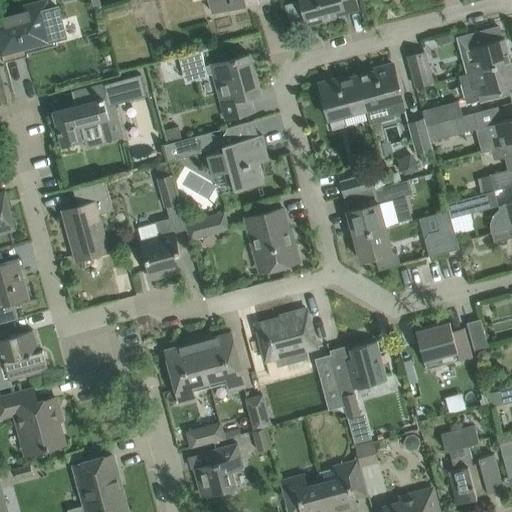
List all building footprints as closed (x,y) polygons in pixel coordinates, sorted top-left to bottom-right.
[(46,0),(0,12),(0,48),(4,63),(28,57),(27,54),(57,46),(55,39),(65,36),(58,7),(48,9),(46,0)] [(208,0),(212,13),(247,3),(246,0),(208,0)] [(299,0),(304,19),(312,24),(336,17),(334,12),(341,10),(342,14),(359,9),(356,0),(299,0)] [(504,38),(503,38),(499,27),(482,31),(458,37),(461,48),(472,45),(476,60),(465,63),(467,73),(510,62),(504,38)] [(212,65),(205,67),(200,50),(178,55),(184,76),(195,72),(198,72),(199,74),(202,75),(205,74),(207,74),(215,76),(226,119),(234,117),(253,112),(249,95),(260,93),(249,54),(230,59),(212,64),(212,65)] [(408,56),(413,75),(416,86),(433,82),(424,51),(408,56)] [(502,89),(511,86),(511,68),(510,62),(467,73),(459,75),(461,84),(470,82),(475,102),(479,101),(480,100),(480,102),(504,95),(502,89)] [(357,76),(366,109),(388,103),(391,114),(405,110),(393,64),(375,69),(375,71),(357,76)] [(76,106),(53,112),(63,146),(82,140),(78,126),(80,126),(101,120),(107,141),(108,142),(122,138),(113,103),(122,100),(146,94),(141,75),(117,82),(108,84),(107,83),(98,85),(79,90),(83,104),(76,106)] [(332,130),(346,126),(343,115),(366,109),(357,76),(338,81),(337,79),(319,84),(332,130)] [(426,125),(462,115),(458,101),(422,110),(424,118),(426,125)] [(486,126),(501,121),(497,106),(462,116),(462,115),(426,125),(430,140),(447,136),(475,129),(477,128),(486,126)] [(424,118),(407,122),(416,153),(433,149),(430,140),(426,125),(424,118)] [(492,149),(511,143),(511,118),(509,119),(501,121),(486,126),(488,135),(478,138),(482,152),(492,149)] [(167,144),(182,140),(178,126),(164,130),(167,144)] [(234,190),(245,187),(264,182),(259,162),(268,159),(261,135),(258,135),(222,145),(223,150),(207,154),(212,174),(228,170),(234,190)] [(170,160),(185,156),(194,136),(182,140),(167,144),(166,144),(170,160)] [(511,143),(492,149),(494,159),(505,156),(509,169),(490,174),(477,178),(481,194),(494,190),(499,189),(511,185),(511,143)] [(344,197),(373,189),(385,186),(382,174),(376,176),(375,172),(371,173),(370,172),(339,181),(344,197)] [(387,185),(398,182),(396,173),(385,176),(387,185)] [(158,178),(166,206),(179,202),(172,175),(158,178)] [(109,250),(99,214),(113,210),(105,180),(73,188),(78,206),(62,211),(75,260),(109,250)] [(377,203),(347,211),(354,236),(385,227),(397,224),(394,211),(390,200),(412,194),(409,180),(398,183),(398,182),(387,185),(387,186),(385,186),(373,189),(377,203)] [(498,205),(494,190),(481,194),(463,199),(447,203),(449,210),(451,218),(468,214),(470,213),(498,205)] [(0,230),(14,226),(4,191),(0,192),(0,230)] [(490,223),(490,226),(490,228),(490,230),(491,233),(511,226),(511,201),(498,205),(499,209),(498,210),(496,211),(495,213),(493,214),(492,216),(491,218),(490,221),(490,223)] [(246,217),(253,246),(260,270),(260,272),(299,261),(294,242),(291,232),(290,229),(289,230),(283,208),(246,217)] [(455,234),(451,218),(449,210),(435,213),(439,230),(429,233),(424,239),(429,255),(429,256),(449,251),(459,248),(457,242),(455,234)] [(224,212),(185,222),(189,239),(228,229),(224,212)] [(184,269),(178,250),(174,233),(169,218),(155,222),(155,223),(138,227),(142,242),(151,278),(184,269)] [(511,226),(491,233),(494,242),(500,241),(511,238),(511,237),(511,226)] [(385,227),(354,236),(361,261),(375,257),(379,270),(398,265),(400,264),(400,263),(397,254),(392,252),(387,233),(385,227)] [(473,249),(473,245),(472,238),(457,242),(459,248),(461,257),(469,254),(473,249)] [(0,323),(7,322),(18,319),(14,302),(29,298),(24,282),(21,281),(18,272),(21,271),(18,259),(0,263),(0,323)] [(121,287),(133,283),(129,268),(117,271),(121,287)] [(307,349),(317,346),(307,309),(306,309),(296,312),(280,316),(280,318),(256,325),(261,344),(265,361),(275,358),(277,367),(309,358),(307,349)] [(466,322),(474,351),(488,347),(480,319),(466,322)] [(416,331),(421,350),(427,369),(439,366),(437,357),(456,352),(459,361),(472,357),(464,328),(452,331),(449,321),(416,331)] [(33,330),(11,336),(7,322),(0,323),(0,359),(1,362),(5,361),(10,379),(29,374),(48,369),(43,350),(39,351),(33,330)] [(246,385),(236,351),(231,332),(211,337),(210,333),(197,336),(209,381),(226,376),(230,390),(246,385)] [(180,404),(195,400),(191,386),(209,381),(197,336),(184,340),(185,344),(165,350),(176,390),(177,390),(180,404)] [(347,363),(334,367),(335,370),(342,396),(355,392),(354,389),(388,380),(383,363),(382,361),(381,355),(377,341),(349,349),(353,362),(348,363),(347,363)] [(335,370),(320,374),(330,410),(344,406),(342,396),(335,370)] [(511,386),(499,390),(503,404),(511,401),(511,386)] [(26,453),(45,448),(64,443),(55,409),(58,408),(56,398),(37,403),(33,389),(0,397),(0,415),(0,416),(15,412),(26,453)] [(355,392),(342,396),(344,406),(347,418),(361,414),(355,392)] [(271,426),(269,420),(263,396),(262,394),(247,399),(256,430),(271,426)] [(221,423),(187,432),(192,447),(225,438),(221,423)] [(447,471),(451,485),(458,504),(477,498),(476,493),(487,490),(488,493),(503,488),(494,454),(478,458),(479,463),(472,465),(467,445),(478,442),(474,425),(441,434),(446,451),(450,450),(455,469),(447,471)] [(354,443),(367,439),(363,427),(351,430),(354,443)] [(252,431),(258,451),(270,448),(265,428),(252,431)] [(511,435),(511,434),(497,437),(509,480),(511,478),(511,435)] [(410,451),(417,449),(419,444),(418,438),(412,435),(407,436),(403,442),(405,448),(410,451)] [(379,462),(373,443),(373,440),(367,442),(356,445),(354,445),(355,448),(360,467),(379,462)] [(212,464),(195,468),(202,496),(220,491),(221,498),(236,494),(234,487),(235,487),(231,470),(244,467),(237,443),(209,451),(212,464)] [(115,511),(127,509),(112,455),(74,466),(80,487),(84,501),(85,504),(67,509),(67,511),(115,511)] [(338,477),(322,482),(330,511),(344,511),(357,508),(355,500),(367,496),(364,486),(359,466),(357,459),(334,465),(335,467),(338,477)] [(304,473),(280,480),(282,487),(287,507),(288,511),(330,511),(322,482),(307,486),(304,473)] [(384,507),(385,511),(438,511),(432,488),(416,493),(418,498),(384,507)]
